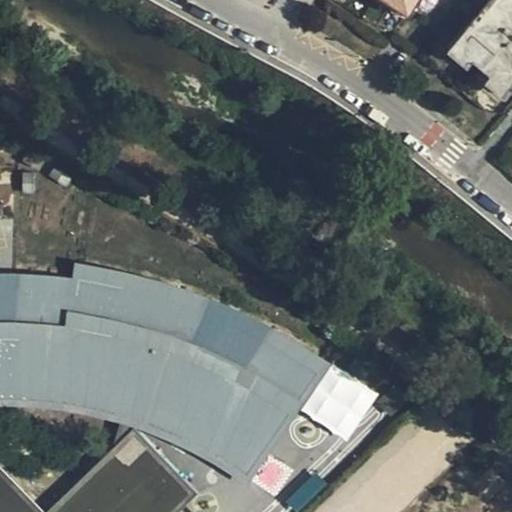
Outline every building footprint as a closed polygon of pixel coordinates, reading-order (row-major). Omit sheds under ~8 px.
[(395,0),(416,13),(424,0),(395,0)] [(511,0),(495,0),(453,50),(474,67),(479,61),(496,75),(491,81),(510,98),(511,95),(511,0)] [(72,275),(81,277),(81,272),(120,279),(158,289),(156,297),(184,306),(187,297),(209,306),(238,318),(261,329),(257,337),(281,350),(285,343),(302,353),(319,363),(256,455),(229,438),(234,430),(216,420),(212,429),(192,419),(173,410),(151,402),(144,420),(141,429),(196,453),(249,484),(333,361),(282,329),(227,303),(161,279),(116,268),(74,260),(72,275)] [(0,405),(8,405),(62,409),(120,423),(123,414),(95,406),(64,400),(65,390),(44,388),(43,398),(9,395),(0,395),(0,279),(13,279),(53,283),(52,293),(78,296),(81,277),(72,275),(17,270),(0,270),(0,405)] [(0,511),(139,511),(140,511),(179,511),(199,493),(140,432),(141,429),(144,420),(151,402),(173,410),(192,419),(212,429),(216,420),(234,430),(229,438),(256,455),(319,363),(302,353),(285,343),(281,350),(257,337),(261,329),(238,318),(209,306),(187,297),(184,306),(156,297),(158,289),(120,279),(81,272),(81,277),(78,296),(52,293),(53,283),(13,279),(0,279),(0,395),(9,395),(43,398),(44,388),(65,390),(64,400),(95,406),(123,414),(120,423),(113,449),(48,511),(43,511),(0,467),(0,511)] [(408,400),(394,385),(379,398),(393,413),(408,400)] [(505,468),(480,448),(462,468),(487,491),(505,468)]
